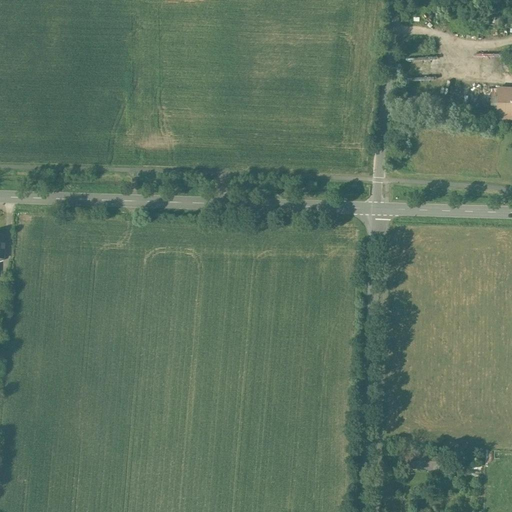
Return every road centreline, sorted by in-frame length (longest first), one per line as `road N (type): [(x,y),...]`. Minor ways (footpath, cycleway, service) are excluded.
road 1 (tertiary): [(0,197),(376,208)]
road 2 (residential): [(367,511),(376,208)]
road 3 (residential): [(376,208),(394,0)]
road 4 (tertiary): [(376,208),(511,213)]
